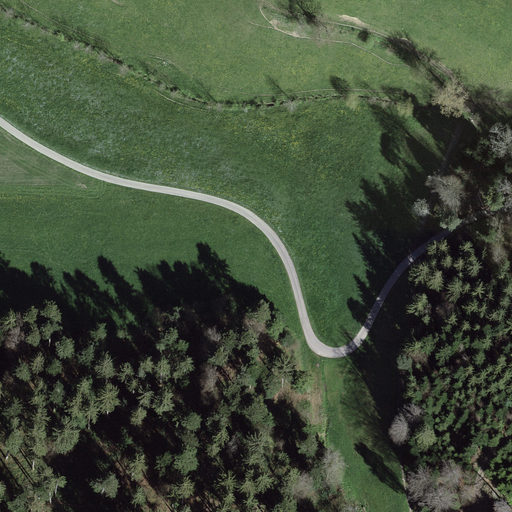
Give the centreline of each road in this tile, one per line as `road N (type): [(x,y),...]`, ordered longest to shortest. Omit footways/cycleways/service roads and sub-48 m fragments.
road 1 (unclassified): [(511,205),(466,219),(407,261),(363,334),(332,352),(312,340),(286,258),(253,218),(223,203),(76,167),(0,121)]
road 2 (track): [(254,0),(284,17),(343,23),(409,49),(474,94),(511,103)]
road 3 (track): [(420,251),(400,377),(400,459),(412,511)]
